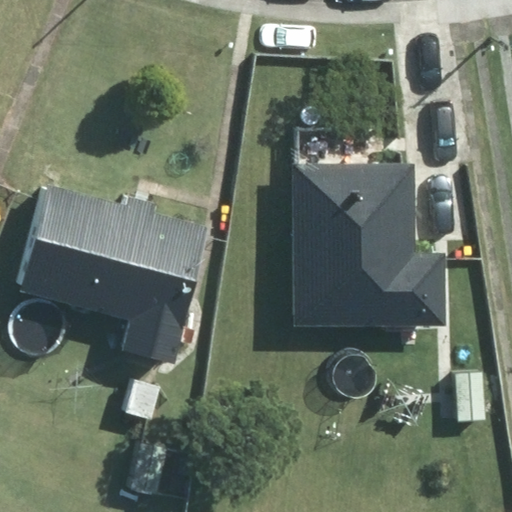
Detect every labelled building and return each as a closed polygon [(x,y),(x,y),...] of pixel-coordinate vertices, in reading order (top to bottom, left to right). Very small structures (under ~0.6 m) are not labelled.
[(394,170),(278,166),(273,325),(423,327),(425,255),(393,254),(394,170)] [(155,370),(193,228),(137,214),(140,204),(112,196),(108,208),(30,185),(2,287),(113,317),(103,356),(155,370)] [(483,367),(435,365),(433,421),(481,423),(483,367)] [(425,404),(425,367),(395,368),(396,404),(425,404)] [(141,418),(150,383),(121,377),(112,410),(141,418)] [(171,444),(130,436),(119,493),(159,501),(171,444)]
